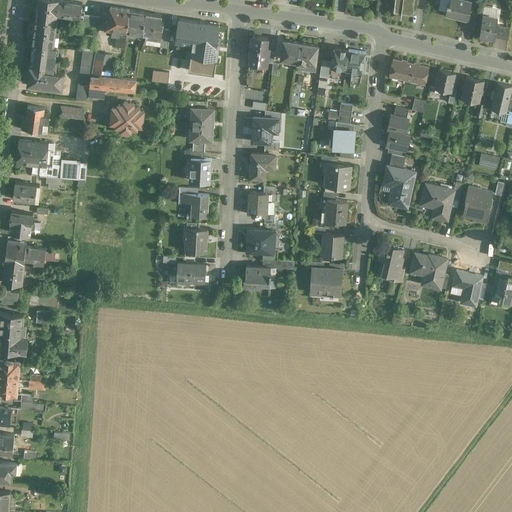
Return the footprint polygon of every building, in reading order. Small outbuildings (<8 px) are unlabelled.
[(58,0),(37,0),(35,20),(56,22),(57,14),(58,0)] [(64,0),(58,0),(57,14),(80,18),(80,12),(81,12),(82,3),(64,0)] [(394,0),(394,10),(413,13),(414,0),(394,0)] [(471,1),(466,0),(450,0),(450,4),(448,3),(447,5),(448,6),(446,14),(452,15),(461,18),(465,19),(468,19),(470,10),(469,10),(471,1)] [(130,9),(110,6),(109,18),(106,19),(105,28),(113,29),(112,34),(119,35),(120,30),(127,31),(130,9)] [(146,12),(130,9),(127,31),(143,33),(146,12)] [(477,12),(470,10),(468,19),(465,19),(464,25),(475,27),(477,12)] [(159,13),(146,12),(143,33),(160,36),(162,20),(158,20),(159,13)] [(100,17),(82,14),(81,25),(99,28),(100,17)] [(498,18),(482,14),(479,36),(480,36),(480,35),(494,38),(494,39),(495,39),(495,37),(497,24),(498,18)] [(220,23),(178,17),(174,42),(191,44),(189,56),(191,56),(189,70),(213,73),(215,59),(218,59),(221,43),(218,42),(220,23)] [(56,22),(35,20),(33,44),(36,44),(53,46),(56,22)] [(510,27),(497,24),(495,37),(508,40),(510,27)] [(267,37),(253,35),(250,53),(251,53),(250,62),(266,65),(267,62),(269,50),(269,46),(266,46),(267,37)] [(126,38),(117,36),(115,47),(125,48),(126,38)] [(300,42),(284,40),(281,59),(297,61),(300,42)] [(318,45),(300,42),(297,61),(297,65),(315,68),(316,58),(317,58),(317,53),(318,45)] [(53,46),(36,44),(33,66),(30,65),(28,83),(62,88),(64,72),(54,71),(57,47),(53,46)] [(349,49),(334,47),(333,53),(332,53),(331,60),(332,60),(331,66),(332,66),(331,73),(340,74),(341,67),(346,68),(349,49)] [(365,51),(349,49),(346,68),(362,70),(365,51)] [(96,51),(83,50),(81,66),(93,67),(96,51)] [(106,53),(96,51),(93,67),(91,75),(101,76),(103,69),(106,53)] [(429,66),(393,58),(389,75),(404,78),(403,82),(404,82),(405,78),(425,83),(429,66)] [(93,67),(81,66),(76,98),(88,100),(88,99),(89,94),(90,86),(89,86),(91,75),(93,67)] [(109,70),(103,69),(101,76),(91,75),(89,86),(90,86),(104,87),(135,90),(136,79),(108,76),(109,70)] [(455,73),(440,69),(435,87),(450,91),(451,91),(452,88),(455,73)] [(328,77),(320,75),(318,88),(326,89),(328,77)] [(475,77),(466,75),(461,97),(470,99),(475,77)] [(484,79),(475,77),(470,99),(479,101),(484,79)] [(511,88),(511,85),(497,82),(491,109),(506,112),(507,110),(510,97),(511,88)] [(104,87),(90,86),(89,94),(103,95),(104,87)] [(457,89),(452,88),(451,91),(450,91),(448,102),(454,103),(457,89)] [(260,100),(268,101),(269,93),(260,92),(260,100)] [(426,100),(415,97),(412,109),(423,111),(426,100)] [(124,105),(118,104),(118,107),(113,107),(112,110),(111,119),(111,122),(116,123),(116,126),(121,127),(121,130),(131,131),(131,128),(137,128),(137,125),(142,126),(143,122),(144,113),(144,110),(139,109),(139,106),(133,106),(134,102),(131,102),(124,101),(124,105)] [(267,103),(253,101),(252,108),(266,110),(267,103)] [(484,104),(479,102),(479,101),(476,115),(481,116),(484,104)] [(409,108),(396,105),(394,114),(407,117),(409,108)] [(45,108),(28,106),(26,120),(23,119),(21,129),(47,132),(49,115),(44,114),(45,108)] [(84,109),(60,106),(59,116),(83,119),(84,109)] [(195,107),(192,107),(192,117),(191,117),(190,128),(191,128),(191,139),(193,139),(205,140),(212,140),(213,127),(214,121),(213,121),(214,108),(207,108),(195,107)] [(282,112),(268,110),(268,117),(271,117),(271,118),(278,118),(281,118),(282,112)] [(339,111),(329,110),(328,119),(338,120),(339,111)] [(407,117),(394,114),(392,121),(389,120),(387,129),(389,130),(389,129),(406,133),(408,123),(405,123),(407,117)] [(268,117),(253,116),(252,141),(265,141),(270,141),(271,127),(278,127),(278,118),(271,118),(271,117),(268,117)] [(354,123),(336,120),(336,128),(353,130),(354,123)] [(353,130),(336,128),(334,146),(342,147),(342,148),(349,149),(349,147),(352,148),(353,130)] [(406,133),(389,129),(389,130),(387,138),(390,139),(389,146),(404,149),(406,141),(408,142),(410,134),(406,133)] [(205,140),(193,139),(193,150),(199,151),(205,152),(205,140)] [(48,142),(20,140),(17,162),(41,164),(52,165),(54,150),(47,149),(48,142)] [(280,142),(270,141),(265,141),(264,147),(278,149),(279,149),(280,142)] [(404,149),(389,146),(387,151),(392,152),(406,156),(406,155),(403,155),(404,149)] [(193,150),(185,149),(184,158),(191,158),(191,157),(198,158),(199,151),(193,150)] [(264,153),(252,152),(250,177),(264,178),(265,165),(275,166),(276,154),(276,153),(264,153)] [(406,156),(392,152),(389,164),(403,167),(406,156)] [(336,156),(321,154),(320,165),(327,165),(328,162),(335,162),(336,156)] [(499,158),(481,154),(480,161),(497,166),(499,158)] [(198,158),(191,157),(191,158),(190,180),(210,181),(211,158),(198,158)] [(81,161),(69,161),(69,163),(69,164),(68,166),(68,177),(80,178),(80,163),(81,161)] [(69,163),(61,162),(61,163),(61,172),(61,177),(68,177),(68,166),(69,164),(69,163)] [(335,162),(328,162),(327,165),(326,185),(349,187),(351,164),(335,162)] [(52,165),(41,164),(40,175),(51,176),(52,165)] [(389,164),(387,164),(383,183),(393,185),(389,202),(408,206),(416,170),(403,167),(389,164)] [(36,174),(35,183),(37,184),(46,185),(47,176),(40,175),(36,174)] [(13,198),(34,201),(37,184),(35,183),(16,181),(13,198)] [(463,183),(456,181),(454,188),(455,188),(453,198),(459,199),(463,183)] [(504,182),(498,181),(495,194),(501,195),(504,182)] [(454,188),(425,182),(423,191),(428,192),(426,204),(440,207),(438,216),(448,219),(453,198),(455,188),(454,188)] [(492,191),(469,186),(465,201),(466,202),(463,214),(476,216),(476,218),(486,220),(492,191)] [(264,192),(250,191),(249,213),(266,214),(267,201),(275,202),(276,192),(264,192)] [(195,193),(179,192),(178,203),(179,203),(179,202),(193,203),(193,215),(188,215),(188,214),(187,214),(187,215),(208,216),(209,194),(195,193)] [(329,195),(327,218),(350,219),(351,197),(329,195)] [(33,213),(11,210),(10,221),(11,221),(10,231),(31,234),(32,227),(40,228),(40,222),(33,221),(33,220),(32,219),(33,213)] [(198,228),(186,227),(185,250),(207,251),(208,228),(198,228)] [(265,228),(248,227),(247,251),(263,252),(275,252),(276,229),(265,228)] [(325,232),(322,232),(322,233),(321,255),(343,256),(344,234),(325,232)] [(26,243),(8,241),(5,261),(6,261),(24,263),(25,258),(34,259),(34,263),(44,264),(46,247),(26,245),(26,243)] [(404,247),(383,243),(379,258),(385,259),(382,273),(395,276),(397,277),(400,266),(404,247)] [(46,257),(58,260),(60,252),(48,249),(46,257)] [(447,257),(429,253),(429,255),(415,252),(410,274),(411,274),(412,270),(431,274),(429,284),(440,286),(443,272),(447,257)] [(277,259),(263,258),(263,265),(271,266),(271,267),(294,268),(294,260),(277,259)] [(24,263),(6,261),(3,282),(21,284),(24,263)] [(206,263),(178,262),(177,280),(190,281),(190,280),(205,281),(206,263)] [(263,265),(246,265),(245,285),(247,285),(270,287),(270,279),(271,279),(271,272),(270,272),(271,267),(271,266),(263,265)] [(406,267),(400,266),(397,277),(395,276),(394,279),(397,279),(403,281),(406,267)] [(321,267),(314,267),(313,285),(321,285),(320,292),(330,293),(330,296),(333,296),(334,293),(340,293),(342,269),(321,267)] [(483,275),(457,269),(453,283),(464,286),(461,301),(476,304),(477,298),(481,282),(483,275)] [(511,274),(506,273),(498,271),(496,278),(495,285),(493,292),(493,293),(492,298),(499,300),(511,303),(511,274)] [(382,273),(376,272),(373,283),(376,288),(393,292),(392,293),(394,293),(397,279),(394,279),(395,276),(382,273)] [(449,274),(443,272),(440,286),(446,288),(449,274)] [(487,283),(481,282),(477,298),(483,299),(485,290),(487,283)] [(495,285),(487,283),(485,290),(493,292),(495,285)] [(17,291),(4,290),(3,302),(16,303),(17,291)] [(54,311),(38,310),(37,322),(53,323),(54,311)] [(24,315),(0,313),(0,316),(0,331),(26,333),(27,323),(23,323),(24,315)] [(26,333),(0,331),(0,348),(25,351),(26,333)] [(20,363),(0,361),(0,377),(19,379),(20,363)] [(19,379),(0,377),(0,394),(17,396),(19,379)] [(46,381),(40,380),(40,383),(32,382),(31,388),(46,389),(46,381)] [(61,394),(61,402),(76,403),(76,395),(61,394)] [(33,402),(22,401),(22,408),(32,409),(33,402)] [(11,408),(0,406),(0,422),(10,423),(11,408)] [(15,434),(0,432),(0,450),(13,452),(15,434)] [(17,463),(0,461),(0,478),(7,480),(11,480),(12,472),(16,472),(17,463)] [(12,491),(0,490),(0,507),(10,509),(12,491)]
